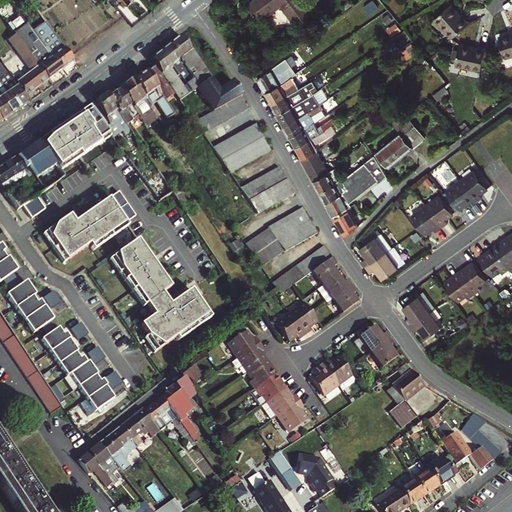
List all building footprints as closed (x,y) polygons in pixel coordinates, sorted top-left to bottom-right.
[(264,0),(251,10),(263,26),(285,10),(301,31),(317,19),(302,0),(264,0)] [(469,23),(452,4),(436,18),(453,37),(469,23)] [(63,69),(73,61),(67,53),(45,24),(38,29),(33,33),(45,49),(51,57),(53,55),(63,69)] [(49,79),(63,69),(53,55),(51,57),(45,49),(33,33),(28,27),(15,37),(24,49),(32,59),(37,67),(38,66),(49,79)] [(511,54),(511,31),(500,36),(506,56),(511,54)] [(171,68),(180,60),(192,52),(181,36),(171,44),(151,59),(156,67),(178,99),(179,101),(210,79),(196,59),(184,67),(193,80),(184,87),(171,68)] [(32,71),(17,82),(26,96),(49,79),(38,66),(37,67),(32,59),(24,49),(15,37),(9,41),(32,71)] [(196,59),(192,52),(180,60),(184,67),(196,59)] [(454,74),(480,80),(484,59),(459,54),(454,74)] [(287,58),(259,79),(266,92),(290,77),(297,73),(287,58)] [(133,82),(151,108),(157,105),(176,132),(182,127),(167,106),(178,99),(156,67),(143,75),(141,74),(138,76),(138,79),(133,82)] [(6,75),(0,79),(19,109),(29,103),(6,75)] [(290,77),(266,92),(273,103),(293,91),(298,87),(296,83),(294,84),(290,77)] [(0,79),(0,99),(10,115),(19,109),(0,79)] [(211,79),(197,89),(213,113),(242,96),(233,82),(219,91),(211,79)] [(279,114),(305,99),(304,97),(310,93),(309,90),(316,86),(313,81),(273,103),(279,114)] [(121,90),(141,120),(152,135),(164,127),(151,108),(133,82),(121,90)] [(134,124),(141,120),(121,90),(109,99),(125,122),(128,126),(133,122),(134,124)] [(305,99),(279,114),(285,126),(304,115),(329,100),(325,93),(307,104),(305,99)] [(125,122),(109,99),(106,95),(89,108),(105,130),(111,139),(128,126),(125,122)] [(194,123),(202,135),(248,110),(241,98),(228,105),(194,123)] [(0,118),(1,121),(10,115),(0,99),(0,118)] [(304,115),(285,126),(292,137),(320,120),(319,117),(333,108),(329,100),(304,115)] [(381,130),(390,141),(378,152),(384,159),(390,167),(413,148),(416,146),(424,141),(425,140),(416,128),(428,119),(418,104),(381,130)] [(89,108),(39,142),(55,165),(60,171),(110,137),(105,130),(89,108)] [(320,120),(292,137),(297,147),(314,138),(336,122),(333,119),(323,125),(320,120)] [(304,159),(318,151),(314,144),(339,128),(336,122),(314,138),(297,147),(304,159)] [(212,149),(229,174),(270,151),(255,125),(212,149)] [(28,149),(17,157),(26,169),(28,168),(31,173),(32,175),(35,179),(55,165),(39,142),(28,149)] [(308,166),(316,181),(330,173),(318,151),(304,159),(308,166)] [(381,182),(390,175),(381,160),(377,154),(343,181),(349,192),(353,201),(379,180),(381,182)] [(0,168),(0,185),(1,186),(24,171),(28,178),(32,175),(31,173),(28,168),(26,169),(17,157),(0,168)] [(279,167),(274,171),(281,184),(287,181),(279,167)] [(341,167),(337,169),(341,178),(345,175),(341,167)] [(477,167),(463,177),(478,199),(485,194),(482,190),(490,184),(477,167)] [(316,181),(322,191),(343,180),(341,178),(337,169),(330,173),(316,181)] [(274,171),(268,174),(275,187),(281,184),(274,171)] [(268,174),(262,177),(269,191),(275,187),(268,174)] [(262,177),(256,180),(264,194),(269,191),(262,177)] [(478,199),(463,177),(448,188),(461,206),(469,200),(472,204),(478,199)] [(256,180),(250,184),(258,197),(264,194),(256,180)] [(322,191),(328,203),(349,192),(343,181),(343,180),(322,191)] [(287,181),(281,184),(288,197),(294,194),(287,181)] [(28,195),(32,200),(36,197),(44,192),(39,184),(32,189),(33,191),(28,195)] [(240,190),(248,202),(258,197),(250,184),(240,190)] [(288,197),(281,184),(275,187),(282,201),(288,197)] [(282,201),(275,187),(269,191),(276,204),(282,201)] [(17,194),(24,205),(32,200),(28,195),(24,189),(17,194)] [(276,204),(269,191),(264,194),(271,207),(276,204)] [(72,215),(45,233),(64,262),(91,244),(92,247),(128,224),(138,217),(122,192),(77,222),(72,215)] [(349,192),(328,203),(335,216),(353,206),(351,202),(353,201),(349,192)] [(455,210),(442,192),(428,203),(443,225),(450,220),(447,216),(455,210)] [(271,207),(264,194),(258,197),(265,210),(271,207)] [(24,205),(22,206),(31,219),(44,210),(36,197),(32,200),(24,205)] [(265,210),(258,197),(248,202),(257,215),(265,210)] [(12,200),(11,201),(17,210),(21,207),(17,201),(12,200)] [(357,203),(353,206),(335,216),(339,223),(346,236),(358,227),(365,221),(366,219),(357,203)] [(428,203),(413,213),(426,231),(432,226),(435,231),(443,225),(428,203)] [(302,209),(296,212),(303,225),(309,222),(302,209)] [(296,212),(290,216),(298,229),(302,226),(303,225),(296,212)] [(290,216),(285,219),(292,232),(296,229),(298,229),(290,216)] [(285,219),(279,222),(286,235),(290,233),(292,232),(285,219)] [(279,222),(274,225),(282,238),(283,237),(286,235),(279,222)] [(303,225),(302,226),(309,239),(316,235),(309,222),(303,225)] [(92,247),(95,250),(130,227),(128,224),(92,247)] [(268,230),(276,241),(282,238),(274,225),(267,229),(268,230)] [(309,239),(302,226),(298,229),(296,229),(304,242),(309,239)] [(304,242),(296,229),(292,232),(290,233),(297,245),(304,242)] [(261,268),(283,252),(276,241),(268,230),(245,245),(261,268)] [(382,231),(360,246),(367,256),(362,260),(366,266),(393,246),(382,231)] [(45,233),(41,235),(61,264),(64,262),(45,233)] [(297,245),(290,233),(286,235),(283,237),(291,249),(297,245)] [(511,237),(511,236),(497,246),(511,267),(511,237)] [(291,249),(283,237),(282,238),(276,241),(283,252),(284,253),(291,249)] [(139,241),(114,257),(146,306),(154,317),(140,326),(147,337),(156,351),(175,339),(208,318),(191,292),(170,307),(162,295),(171,290),(139,241)] [(0,282),(13,274),(16,272),(7,259),(3,253),(6,251),(2,244),(0,245),(0,282)] [(324,246),(294,268),(300,276),(330,256),(324,246)] [(393,246),(366,266),(371,272),(377,269),(384,278),(406,263),(394,246),(393,246)] [(511,267),(497,246),(482,256),(494,274),(502,269),(504,273),(511,267)] [(291,287),(310,273),(332,257),(330,256),(300,276),(277,292),(280,295),(291,287)] [(143,308),(146,306),(114,257),(111,260),(143,308)] [(332,257),(310,273),(320,288),(337,276),(331,268),(337,264),(332,257)] [(9,258),(7,259),(16,272),(18,271),(9,258)] [(480,284),(487,279),(475,261),(461,271),(476,292),(483,288),(480,284)] [(272,284),(277,292),(300,276),(294,268),(272,284)] [(476,292),(461,271),(446,281),(459,299),(467,293),(470,297),(476,292)] [(4,280),(11,292),(21,285),(13,274),(4,280)] [(337,276),(320,288),(330,301),(352,285),(348,279),(342,283),(337,276)] [(28,291),(23,284),(6,295),(32,335),(49,323),(41,310),(42,309),(38,303),(35,305),(31,299),(34,297),(30,290),(28,291)] [(352,285),(330,301),(340,316),(357,303),(351,296),(357,291),(352,285)] [(54,290),(44,297),(51,308),(62,302),(54,290)] [(431,310),(419,294),(404,305),(411,315),(406,319),(410,325),(431,310)] [(307,328),(316,322),(311,315),(303,303),(288,314),(304,336),(310,331),(307,328)] [(49,323),(51,322),(42,309),(41,310),(49,323)] [(431,310),(410,325),(415,332),(420,328),(427,338),(443,327),(431,310)] [(5,323),(0,314),(0,339),(5,347),(51,415),(62,408),(5,323)] [(304,336),(288,314),(273,325),(286,343),(294,337),(296,341),(304,336)] [(175,339),(177,343),(210,321),(208,318),(175,339)] [(70,329),(77,340),(87,334),(80,323),(70,329)] [(374,326),(358,337),(369,354),(391,338),(387,332),(381,336),(374,326)] [(69,375),(94,413),(111,401),(107,394),(108,393),(105,388),(106,387),(102,381),(99,383),(95,377),(82,358),(79,359),(75,353),(67,341),(69,340),(70,339),(66,333),(63,335),(57,327),(40,339),(66,377),(69,375)] [(229,346),(238,360),(261,344),(257,338),(253,341),(247,333),(229,346)] [(156,351),(147,337),(143,339),(153,354),(156,351)] [(391,338),(369,354),(381,370),(398,359),(391,349),(396,345),(391,338)] [(77,352),(69,340),(67,341),(75,353),(77,352)] [(241,378),(248,374),(266,361),(261,353),(265,350),(261,344),(238,360),(232,364),(241,378)] [(88,353),(95,364),(105,357),(98,346),(88,353)] [(84,356),(82,358),(95,377),(97,375),(84,356)] [(323,365),(339,387),(344,394),(358,383),(340,359),(333,365),(330,361),(323,365)] [(266,361),(248,374),(254,382),(250,385),(254,391),(277,376),(266,361)] [(399,406),(424,386),(406,364),(398,371),(404,378),(388,392),(399,406),(393,411),(385,418),(398,433),(412,421),(399,406)] [(324,398),(339,387),(323,365),(317,370),(320,374),(311,380),(324,398)] [(194,366),(182,374),(189,384),(200,376),(194,366)] [(103,379),(110,390),(121,383),(113,372),(103,379)] [(277,376),(254,391),(259,398),(263,395),(268,403),(287,390),(277,376)] [(166,394),(175,405),(169,410),(193,441),(198,438),(181,413),(189,407),(174,385),(165,392),(166,394)] [(287,390),(268,403),(262,407),(272,422),(278,418),(300,402),(296,396),(292,398),(287,390)] [(388,392),(382,397),(393,411),(399,406),(388,392)] [(144,412),(152,423),(169,410),(175,405),(166,394),(144,412)] [(300,402),(278,418),(289,434),(308,422),(301,411),(305,408),(300,402)] [(121,427),(131,440),(145,429),(149,426),(152,430),(155,434),(159,432),(157,429),(152,423),(144,412),(142,410),(121,427)] [(433,418),(426,422),(431,430),(438,425),(433,418)] [(121,427),(100,444),(110,457),(131,440),(121,427)] [(449,457),(451,461),(455,466),(464,460),(462,456),(467,453),(454,434),(452,435),(448,427),(435,436),(449,457)] [(0,488),(15,511),(47,511),(40,500),(13,460),(0,440),(0,488)] [(100,444),(88,454),(112,484),(116,481),(107,469),(114,463),(110,457),(100,444)] [(499,454),(489,444),(479,452),(489,462),(499,454)] [(127,462),(129,464),(136,460),(131,453),(127,456),(130,460),(127,462)] [(269,459),(291,492),(300,486),(278,453),(269,459)] [(112,484),(88,454),(77,462),(87,475),(92,471),(107,488),(112,484)] [(302,456),(298,474),(307,476),(310,481),(307,483),(313,492),(316,490),(321,498),(334,489),(329,482),(332,480),(319,459),(302,456)] [(438,487),(459,473),(455,466),(451,461),(445,465),(440,457),(426,467),(429,472),(438,487)] [(429,472),(414,481),(423,497),(438,487),(429,472)] [(257,473),(247,480),(253,491),(252,492),(264,511),(287,511),(268,481),(264,484),(257,473)] [(396,486),(400,491),(409,506),(423,497),(414,481),(411,476),(396,486)] [(240,483),(229,490),(236,501),(247,493),(240,483)] [(400,491),(376,507),(379,511),(400,511),(409,506),(400,491)] [(133,511),(123,499),(113,507),(116,511),(133,511)] [(181,511),(183,511),(174,499),(154,511),(181,511)]
